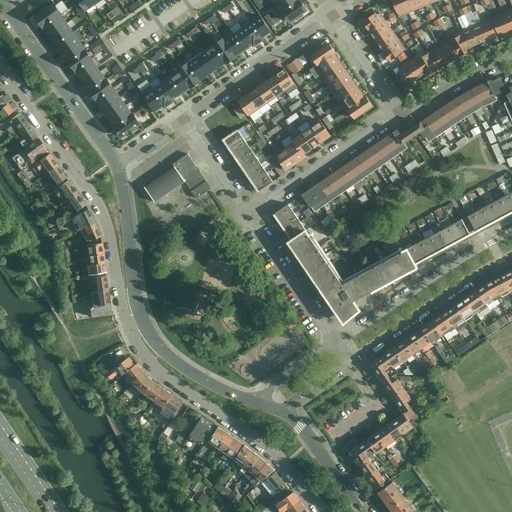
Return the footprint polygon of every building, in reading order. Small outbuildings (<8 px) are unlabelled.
[(90,0),(77,0),(85,11),(94,4),(90,0)] [(276,4),(274,6),(276,10),(279,14),(282,11),(298,0),(297,0),(281,0),(278,3),(276,4)] [(298,0),(282,11),(288,20),(289,22),(294,19),(295,21),(303,16),(302,14),(306,10),(299,0),(298,0)] [(402,0),(391,0),(397,12),(406,9),(402,0)] [(402,0),(406,9),(414,5),(412,0),(402,0)] [(41,13),(35,17),(40,23),(42,26),(43,28),(44,27),(61,15),(62,14),(61,14),(58,9),(55,6),(54,4),(51,6),(48,8),(47,6),(39,11),(41,13)] [(511,29),(511,8),(502,12),(510,31),(511,29)] [(499,35),(510,31),(502,12),(491,17),(499,35)] [(369,32),(386,21),(380,13),(376,16),(375,14),(366,20),(365,18),(362,20),(369,32)] [(61,15),(44,27),(47,31),(50,35),(67,23),(63,19),(61,15)] [(251,22),(262,37),(268,33),(271,31),(269,28),(265,23),(260,16),(259,17),(251,22)] [(488,40),(499,35),(491,17),(480,22),(488,40)] [(369,32),(376,41),(392,30),(386,21),(369,32)] [(243,28),(242,29),(252,44),(253,45),(253,46),(258,42),(263,39),(262,37),(251,22),(246,26),(243,28)] [(478,44),(488,40),(480,22),(470,26),(478,44)] [(67,23),(50,35),(53,40),(56,44),(73,32),(67,23)] [(469,48),(478,44),(470,26),(459,31),(461,35),(467,49),(469,48)] [(242,29),(234,34),(244,49),(248,47),(250,45),(252,44),(242,29)] [(227,33),(222,36),(223,38),(235,56),(237,54),(239,53),(240,52),(244,49),(234,34),(231,30),(227,33)] [(376,41),(382,51),(399,40),(392,30),(376,41)] [(73,32),(56,44),(59,49),(60,49),(62,53),(79,41),(79,40),(73,32)] [(449,42),(458,58),(471,50),(469,48),(467,49),(461,35),(449,42)] [(214,45),(225,62),(226,63),(231,60),(236,56),(235,56),(223,38),(214,45)] [(399,40),(382,51),(390,62),(393,60),(392,59),(405,50),(399,40)] [(79,41),(62,53),(69,62),(85,50),(79,41)] [(448,63),(458,58),(449,42),(448,41),(438,47),(448,63)] [(313,67),(335,53),(329,43),(324,47),(323,46),(318,50),(319,50),(307,58),(313,67)] [(214,45),(205,51),(217,68),(225,62),(214,45)] [(438,69),(448,63),(438,47),(428,53),(429,54),(438,69)] [(85,50),(69,62),(75,70),(76,69),(92,58),(89,55),(85,50)] [(201,54),(196,57),(208,74),(211,72),(217,68),(205,51),(201,54)] [(321,76),(341,62),(335,54),(335,53),(313,67),(314,68),(315,67),(321,76)] [(429,74),(438,69),(429,54),(417,60),(426,73),(429,73),(429,74)] [(92,58),(76,69),(82,78),(83,80),(98,69),(97,67),(101,64),(94,56),(92,58)] [(405,63),(417,79),(424,74),(425,76),(429,74),(429,73),(426,73),(417,60),(415,56),(405,63)] [(196,57),(188,63),(199,80),(208,74),(196,57)] [(327,85),(346,71),(341,62),(321,76),(327,85)] [(182,67),(178,70),(179,72),(190,87),(190,88),(196,84),(200,81),(199,80),(188,63),(187,63),(182,67)] [(409,84),(417,79),(405,63),(398,68),(400,72),(398,73),(405,83),(403,84),(406,88),(410,86),(409,84)] [(274,75),(285,90),(294,84),(283,68),(274,75)] [(98,69),(83,80),(85,82),(91,90),(106,80),(101,73),(100,72),(98,69)] [(333,94),(353,80),(346,71),(327,85),(333,94)] [(174,76),(171,77),(182,92),(186,89),(190,87),(179,72),(176,74),(174,76)] [(166,75),(160,79),(162,83),(173,98),(177,96),(181,92),(182,92),(171,77),(170,76),(169,74),(169,73),(166,75)] [(276,96),(285,90),(274,75),(265,81),(276,96)] [(498,77),(488,81),(494,95),(500,92),(498,87),(503,85),(500,78),(499,78),(498,77)] [(91,90),(90,91),(96,100),(113,88),(110,83),(106,79),(106,80),(91,90)] [(339,102),(359,89),(353,80),(333,94),(337,91),(343,99),(338,102),(339,102)] [(276,96),(265,81),(256,87),(267,103),(276,96)] [(488,81),(480,85),(485,96),(490,104),(497,101),(494,95),(488,81)] [(162,83),(153,90),(163,105),(164,107),(170,103),(174,100),(173,98),(162,83)] [(480,85),(472,90),(482,108),(483,108),(490,104),(485,96),(480,85)] [(146,89),(141,92),(154,111),(163,105),(153,90),(150,86),(146,89)] [(267,103),(256,87),(247,93),(258,109),(267,103)] [(113,88),(96,100),(102,109),(119,97),(116,92),(113,88)] [(345,111),(366,97),(365,97),(364,97),(359,89),(339,102),(345,111)] [(472,90),(463,94),(465,96),(474,113),(482,108),(472,90)] [(0,107),(10,101),(3,91),(1,93),(2,95),(0,96),(0,107)] [(258,109),(247,93),(238,99),(249,115),(258,109)] [(455,99),(466,117),(474,113),(465,96),(463,94),(455,99)] [(119,97),(102,109),(103,109),(109,117),(126,106),(119,97)] [(372,106),(366,97),(345,111),(345,112),(349,110),(355,118),(362,113),(362,114),(367,110),(372,106)] [(455,99),(447,104),(459,122),(461,120),(466,117),(455,99)] [(10,101),(0,107),(0,120),(14,111),(15,112),(18,111),(10,101)] [(451,127),(459,122),(447,104),(439,109),(451,127)] [(126,106),(109,117),(109,118),(115,126),(132,114),(126,106)] [(443,132),(451,127),(439,109),(431,115),(443,132)] [(28,125),(20,113),(11,119),(11,120),(9,122),(11,126),(6,129),(9,134),(11,132),(12,133),(15,129),(17,128),(19,131),(28,125)] [(115,126),(114,127),(122,137),(123,136),(126,134),(127,135),(130,133),(135,130),(137,129),(136,127),(140,124),(136,118),(133,113),(132,114),(115,126)] [(435,137),(443,132),(431,115),(424,120),(435,137)] [(310,127),(321,143),(330,136),(319,120),(310,127)] [(424,120),(410,129),(414,135),(420,131),(424,137),(425,137),(429,142),(435,137),(424,120)] [(37,137),(28,125),(19,131),(17,128),(15,129),(12,133),(15,137),(20,133),(24,139),(20,142),(23,147),(37,137)] [(310,127),(301,133),(312,149),(321,143),(310,127)] [(397,130),(389,135),(401,152),(408,148),(404,143),(414,135),(410,129),(401,135),(397,130)] [(226,150),(243,138),(238,130),(221,141),(226,150)] [(312,149),(301,133),(292,139),(305,158),(306,158),(304,155),(312,149)] [(389,135),(381,140),(393,158),(401,152),(389,135)] [(504,135),(498,137),(500,143),(507,140),(504,135)] [(249,147),(243,138),(226,150),(232,159),(249,147)] [(48,152),(38,139),(6,163),(15,175),(21,170),(22,171),(48,152)] [(258,141),(256,143),(262,151),(267,148),(261,139),(258,141)] [(305,158),(292,139),(294,142),(285,148),(296,164),(305,158)] [(381,140),(373,146),(385,163),(393,158),(381,140)] [(373,146),(366,151),(378,169),(385,163),(373,146)] [(255,156),(249,147),(232,159),(238,167),(255,156)] [(267,148),(262,151),(266,157),(271,154),(267,148)] [(296,164),(285,148),(276,155),(287,170),(296,164)] [(366,151),(358,157),(370,174),(378,169),(366,151)] [(57,165),(49,154),(40,160),(34,165),(38,171),(45,166),(49,171),(57,165)] [(212,188),(207,181),(188,154),(173,164),(174,167),(145,187),(145,186),(144,187),(155,202),(156,202),(185,182),(197,199),(212,188)] [(261,164),(255,156),(238,167),(244,176),(261,164)] [(244,176),(250,184),(267,173),(263,167),(269,163),(271,166),(277,163),(273,156),(261,164),(244,176)] [(358,157),(350,162),(362,180),(370,174),(358,157)] [(410,163),(413,169),(418,165),(415,160),(410,163)] [(350,162),(342,168),(354,185),(362,180),(350,162)] [(413,169),(410,163),(405,167),(408,172),(413,169)] [(66,177),(57,165),(49,171),(57,184),(66,177)] [(274,168),(280,177),(284,173),(278,165),(274,168)] [(342,168),(334,173),(346,190),(354,185),(342,168)] [(250,184),(256,193),(273,182),(267,173),(250,184)] [(334,173),(326,178),(338,196),(346,190),(334,173)] [(326,178),(318,184),(330,201),(338,196),(326,178)] [(77,192),(68,181),(54,191),(59,197),(64,193),(68,198),(77,192)] [(318,184),(310,189),(322,207),(330,201),(318,184)] [(311,206),(315,212),(322,207),(310,189),(302,195),(310,207),(311,206)] [(85,204),(77,192),(68,198),(77,211),(85,204)] [(505,219),(511,215),(511,210),(504,196),(495,201),(505,219)] [(303,200),(298,203),(301,208),(306,205),(303,200)] [(495,201),(486,206),(496,224),(505,219),(495,201)] [(271,216),(277,224),(294,213),(288,204),(271,216)] [(344,205),(337,210),(341,216),(348,211),(346,208),(344,205)] [(486,206),(476,211),(486,229),(496,224),(486,206)] [(94,222),(88,209),(78,214),(69,219),(76,231),(84,227),(94,222)] [(434,212),(438,219),(444,216),(439,209),(434,212)] [(468,216),(475,229),(478,234),(486,229),(476,211),(468,216)] [(277,224),(283,233),(300,221),(294,213),(277,224)] [(312,222),(316,218),(313,213),(308,217),(312,222)] [(46,220),(45,221),(49,226),(50,228),(52,228),(58,223),(53,216),(46,220)] [(328,216),(321,221),(325,227),(332,222),(328,216)] [(422,218),(416,222),(419,226),(425,223),(422,218)] [(471,238),(469,233),(462,219),(461,219),(452,224),(462,242),(471,238)] [(283,233),(289,242),(306,230),(300,221),(283,233)] [(100,236),(94,222),(84,227),(91,241),(100,236)] [(453,247),(462,242),(452,224),(443,229),(453,247)] [(408,236),(404,229),(398,232),(402,239),(408,236)] [(444,252),(453,247),(443,229),(434,234),(444,252)] [(354,301),(362,296),(371,291),(372,292),(417,267),(407,249),(342,283),(306,230),(289,242),(288,242),(344,323),(360,310),(354,301)] [(434,234),(425,239),(435,257),(444,252),(434,234)] [(425,239),(416,244),(426,262),(435,257),(425,239)] [(103,253),(101,243),(87,246),(88,255),(103,253)] [(416,244),(407,249),(417,267),(426,262),(416,244)] [(370,247),(364,250),(366,255),(373,251),(370,247)] [(62,251),(61,251),(62,254),(62,257),(63,259),(69,258),(68,250),(62,251)] [(88,255),(90,264),(90,265),(104,263),(103,253),(88,255)] [(64,267),(71,266),(69,258),(63,259),(64,267)] [(106,274),(104,263),(90,265),(90,264),(87,265),(88,275),(104,273),(104,274),(106,274)] [(511,270),(501,276),(508,291),(510,293),(511,291),(511,270)] [(105,276),(92,278),(92,284),(96,283),(98,292),(108,290),(106,274),(104,274),(105,276)] [(489,282),(498,299),(502,297),(501,295),(508,291),(501,276),(489,282)] [(477,290),(486,304),(493,299),(495,301),(497,300),(498,299),(489,282),(487,283),(477,290)] [(110,305),(109,296),(108,290),(98,292),(100,306),(110,305)] [(477,290),(466,298),(477,313),(480,311),(479,309),(486,304),(477,290)] [(466,298),(455,305),(466,321),(477,313),(466,298)] [(77,319),(79,319),(90,317),(89,309),(80,310),(79,304),(74,305),(77,319)] [(444,313),(455,328),(457,331),(467,324),(465,321),(466,321),(455,305),(444,313)] [(433,320),(442,334),(449,329),(451,331),(455,328),(444,313),(433,320)] [(505,324),(508,322),(504,316),(497,321),(501,326),(505,324)] [(431,321),(422,328),(432,342),(441,336),(441,335),(442,334),(433,320),(431,321)] [(486,337),(490,334),(491,334),(486,327),(485,327),(481,321),(477,323),(486,337)] [(501,326),(497,321),(488,327),(487,326),(486,327),(491,334),(501,326)] [(422,328),(412,335),(422,349),(432,342),(422,328)] [(412,335),(403,341),(413,355),(422,349),(412,335)] [(477,336),(469,341),(473,346),(480,341),(477,336)] [(462,347),(454,351),(458,356),(468,349),(466,345),(463,339),(459,342),(462,347)] [(403,341),(394,347),(403,362),(413,355),(403,341)] [(435,347),(440,355),(444,353),(438,345),(435,347)] [(394,368),(403,362),(394,347),(384,354),(392,365),(394,368)] [(425,354),(434,366),(437,364),(428,352),(425,354)] [(381,380),(388,375),(384,370),(392,365),(384,354),(383,355),(372,363),(371,366),(381,380)] [(98,365),(97,365),(99,368),(105,376),(107,375),(111,379),(120,372),(123,375),(126,373),(135,366),(128,358),(119,365),(112,356),(111,355),(105,359),(103,361),(99,363),(98,365)] [(433,367),(426,356),(422,358),(430,369),(433,367)] [(137,364),(135,366),(126,373),(134,383),(140,377),(141,377),(143,376),(141,374),(144,372),(137,364)] [(410,364),(407,367),(412,375),(416,372),(410,364)] [(408,375),(412,375),(407,367),(404,369),(408,375)] [(144,393),(154,382),(145,374),(144,372),(141,374),(143,376),(141,377),(140,377),(134,383),(144,393)] [(381,380),(392,397),(404,389),(397,379),(395,381),(393,379),(391,381),(389,378),(388,375),(381,380)] [(162,387),(154,382),(144,393),(144,394),(154,400),(157,396),(157,397),(160,393),(159,392),(162,387)] [(154,400),(164,407),(172,395),(162,387),(159,392),(160,393),(157,397),(157,396),(154,400)] [(392,397),(404,413),(410,422),(413,419),(413,420),(417,417),(411,409),(407,404),(409,402),(408,401),(411,399),(404,389),(392,397)] [(182,402),(172,395),(164,407),(160,413),(170,420),(182,402)] [(404,413),(394,420),(404,434),(413,427),(416,424),(413,420),(413,419),(410,422),(404,413)] [(195,428),(207,436),(213,427),(201,419),(195,428)] [(394,420),(385,427),(395,441),(404,434),(394,420)] [(228,433),(218,427),(209,440),(218,447),(228,433)] [(386,447),(395,441),(385,427),(376,433),(386,447)] [(207,436),(195,428),(188,437),(201,445),(207,436)] [(182,432),(177,440),(176,440),(181,443),(186,435),(182,432)] [(235,438),(228,433),(218,447),(225,452),(235,438)] [(371,446),(376,454),(386,447),(376,433),(365,441),(369,448),(371,446)] [(243,444),(235,438),(225,452),(221,458),(226,461),(230,455),(233,458),(243,444)] [(365,441),(350,452),(358,465),(368,458),(364,452),(366,450),(369,448),(365,441)] [(252,451),(245,445),(234,459),(242,464),(252,451)] [(260,456),(252,451),(242,464),(249,469),(260,456)] [(400,461),(395,454),(392,457),(397,463),(400,461)] [(249,469),(245,475),(251,480),(256,475),(267,463),(260,456),(249,469)] [(388,459),(393,466),(397,467),(399,466),(397,463),(392,457),(388,459)] [(358,465),(367,477),(379,469),(374,462),(372,464),(368,458),(358,465)] [(251,480),(256,486),(263,481),(274,470),(275,470),(267,463),(256,475),(251,480)] [(367,477),(377,490),(390,480),(385,473),(381,476),(379,473),(386,468),(384,465),(379,469),(367,477)] [(444,511),(448,511),(415,465),(412,467),(444,511)] [(267,480),(262,484),(273,496),(274,495),(279,501),(291,490),(291,489),(290,490),(286,486),(286,485),(275,472),(266,480),(267,480)] [(196,491),(200,484),(194,481),(190,487),(196,491)] [(378,492),(390,509),(405,498),(393,482),(378,492)] [(231,493),(223,487),(219,492),(226,498),(231,493)] [(233,511),(236,509),(212,489),(209,492),(233,511)] [(282,500),(276,504),(280,509),(282,511),(283,511),(300,500),(293,492),(282,500)] [(209,496),(203,493),(197,501),(207,507),(210,502),(207,500),(209,496)] [(390,509),(392,511),(414,511),(405,498),(390,509)] [(267,499),(255,507),(258,511),(260,511),(263,510),(271,504),(267,499)] [(300,511),(306,508),(300,500),(283,511),(300,511)]
